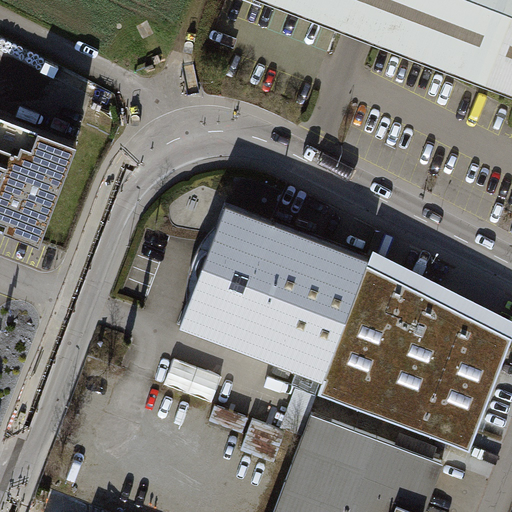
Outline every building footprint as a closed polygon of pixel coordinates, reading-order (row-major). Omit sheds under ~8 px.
[(511,0),(271,0),(359,33),(511,91),(511,0)] [(369,256),(225,202),(179,322),(324,376),(369,256)] [(511,364),(511,354),(462,329),(454,345),(414,325),(401,350),(388,343),(357,403),(464,458),(511,364)] [(216,400),(226,373),(176,355),(166,382),(216,400)] [(312,410),(292,461),(423,511),(443,460),(312,410)] [(292,461),(272,511),(422,511),(423,511),(292,461)]
